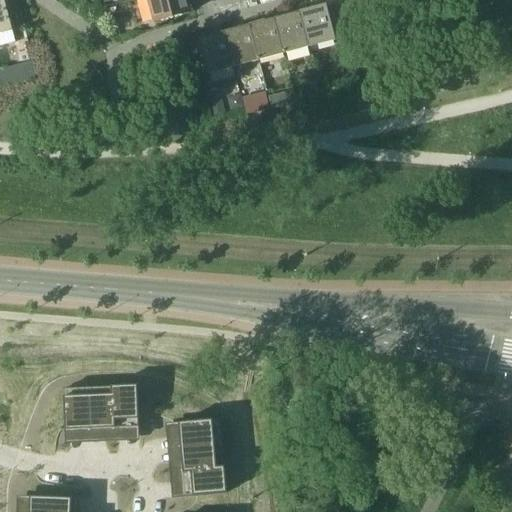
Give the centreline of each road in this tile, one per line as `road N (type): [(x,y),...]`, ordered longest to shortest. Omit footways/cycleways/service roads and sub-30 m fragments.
road 1 (tertiary): [(216,300),(249,314),(511,358)]
road 2 (tertiary): [(511,312),(260,294),(216,300)]
road 3 (tertiary): [(216,300),(0,279)]
